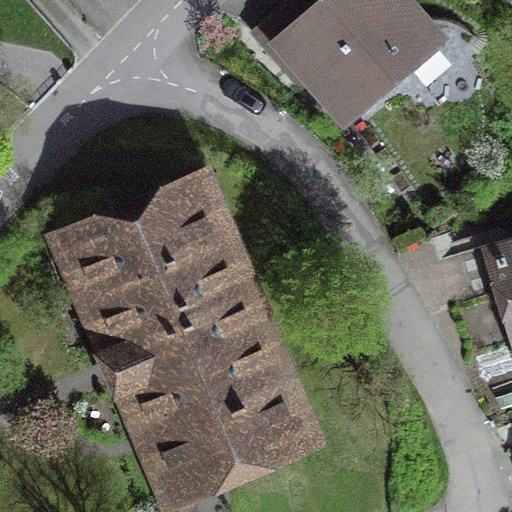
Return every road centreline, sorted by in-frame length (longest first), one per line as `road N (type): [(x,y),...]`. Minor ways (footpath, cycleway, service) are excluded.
road 1 (residential): [(130,55),(287,141),(317,167),(468,434),(480,511)]
road 2 (residential): [(130,55),(0,187)]
